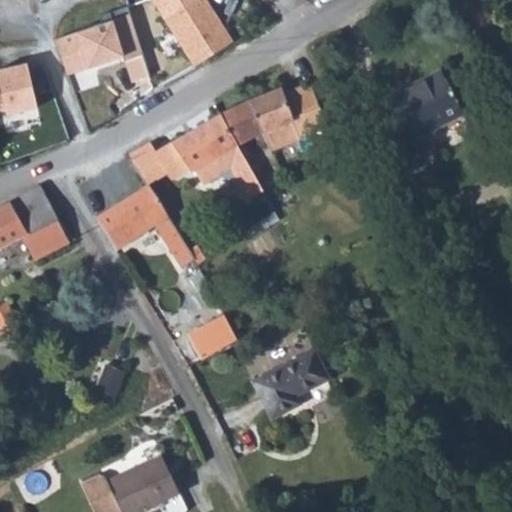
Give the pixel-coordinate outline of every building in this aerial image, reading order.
[(207,0),(153,0),(193,67),(233,42),(207,0)] [(305,0),(316,11),(328,0),(305,0)] [(114,21),(58,39),(68,76),(124,60),(114,21)] [(142,53),(124,60),(132,83),(149,77),(142,53)] [(6,118),(38,107),(28,62),(0,69),(0,113),(4,112),(6,118)] [(440,77),(391,103),(412,148),(463,120),(481,150),(502,138),(478,94),(457,106),(440,77)] [(312,93),(292,102),(289,97),(262,106),(277,145),(281,160),(315,145),(308,125),(323,119),(330,138),(335,136),(321,95),(314,98),(312,93)] [(262,106),(230,123),(252,166),(276,213),(281,224),(299,210),(284,169),(269,174),(261,151),(277,145),(262,106)] [(323,119),(308,125),(315,145),(330,138),(323,119)] [(230,123),(180,148),(207,191),(209,189),(252,166),(230,123)] [(183,239),(140,165),(125,175),(141,197),(103,221),(122,254),(157,232),(168,250),(183,239)] [(252,166),(209,189),(217,203),(233,194),(251,200),(262,220),(276,213),(252,166)] [(41,196),(0,218),(0,264),(16,256),(12,249),(32,238),(58,221),(41,196)] [(58,221),(32,238),(45,261),(73,245),(58,221)] [(188,249),(177,258),(196,285),(206,279),(198,265),(188,249)] [(198,265),(206,279),(214,274),(206,261),(198,265)] [(0,327),(6,343),(27,335),(13,298),(0,302),(0,327)] [(319,358),(268,381),(285,421),(302,412),(299,403),(332,387),(319,358)] [(285,421),(268,381),(255,388),(272,426),(285,421)] [(102,481),(84,489),(94,511),(155,511),(159,511),(181,500),(162,461),(110,486),(108,483),(102,481)] [(186,511),(181,500),(159,511),(186,511)]
